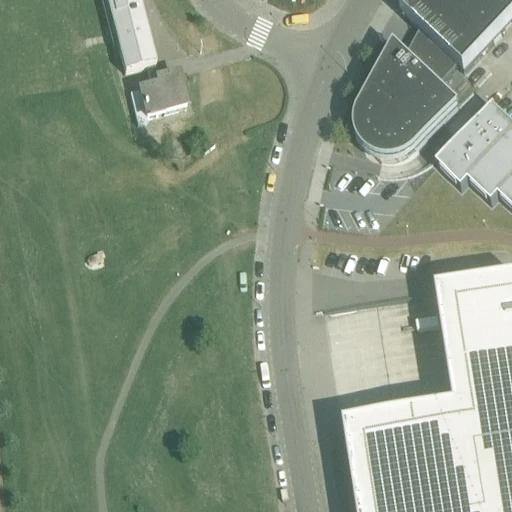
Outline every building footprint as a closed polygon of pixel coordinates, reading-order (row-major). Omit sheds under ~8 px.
[(157,84),(140,16),(139,15),(141,15),(137,0),(104,0),(125,78),(147,73),(150,86),(152,93),(140,96),(146,123),(178,114),(174,97),(182,95),(178,79),(157,84)] [(511,0),(419,0),(401,19),(410,27),(420,37),(415,45),(414,44),(413,44),(411,45),(410,45),(409,46),(408,48),(408,49),(408,50),(409,52),(409,53),(411,54),(406,62),(395,51),(393,52),(363,108),(358,118),(356,124),(355,132),(355,139),(356,143),(359,150),(363,156),(366,159),(372,163),(379,166),(382,168),(390,168),(397,168),(401,167),(407,164),(413,160),(416,158),(460,112),(438,92),(444,86),(446,86),(447,87),(449,87),(450,87),(451,86),(452,85),(453,84),(453,82),(453,81),(452,79),(452,78),(457,72),(465,79),(486,56),(511,28),(511,0)] [(511,142),(511,130),(494,113),(495,113),(494,112),(437,172),(462,196),(468,188),(511,142)] [(511,188),(511,142),(468,188),(492,210),(499,203),(511,188)] [(511,188),(499,203),(511,215),(511,188)] [(455,416),(345,433),(345,434),(357,511),(511,511),(511,286),(499,288),(437,298),(455,416)]
